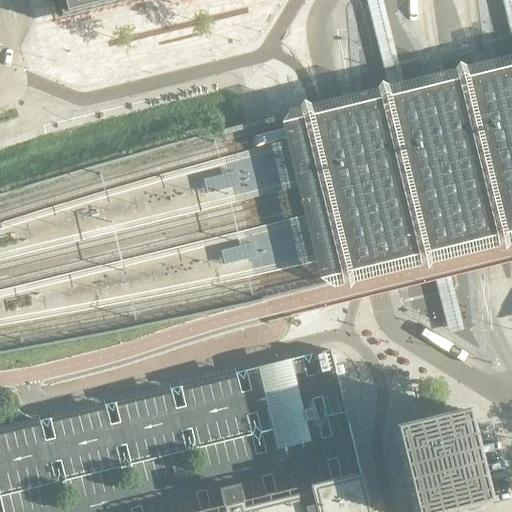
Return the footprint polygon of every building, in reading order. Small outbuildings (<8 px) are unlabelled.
[(45,0),(52,25),(153,0),(45,0)] [(381,0),(364,0),(387,90),(403,86),(381,0)] [(511,0),(500,0),(511,48),(511,0)] [(511,55),(463,67),(455,64),(450,70),(384,86),(377,83),(372,89),(306,106),(299,102),(295,108),(285,111),(277,125),(315,281),(329,290),(338,288),(345,291),(349,285),(416,268),(423,272),(427,265),(494,249),(501,252),(506,246),(511,244),(511,55)] [(262,87),(239,92),(245,119),(267,115),(262,87)] [(316,296),(272,118),(237,127),(218,132),(222,151),(227,170),(199,177),(203,196),(231,189),(236,209),(240,224),(244,242),(216,248),(220,267),(248,260),(254,283),(258,302),(263,301),(264,306),(268,322),(268,321),(269,323),(293,317),(319,311),(319,310),(319,307),(316,296)] [(434,282),(447,334),(462,330),(449,278),(434,282)] [(330,355),(329,350),(210,379),(29,424),(0,430),(0,511),(205,511),(222,508),(218,491),(236,487),(240,503),(359,474),(339,392),(342,391),(338,375),(339,375),(337,366),(334,354),(330,355)] [(474,511),(483,510),(460,416),(384,434),(403,511),(474,511)] [(368,511),(359,474),(240,503),(236,487),(218,491),(222,508),(205,511),(368,511)]
